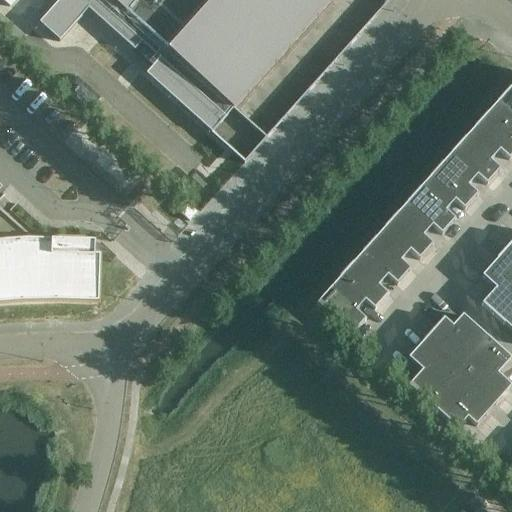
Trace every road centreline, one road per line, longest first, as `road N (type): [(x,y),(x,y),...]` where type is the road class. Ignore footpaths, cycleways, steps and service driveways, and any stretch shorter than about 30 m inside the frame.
road 1 (unclassified): [(433,0),(136,330),(102,347)]
road 2 (unclassified): [(102,347),(112,405),(92,511)]
